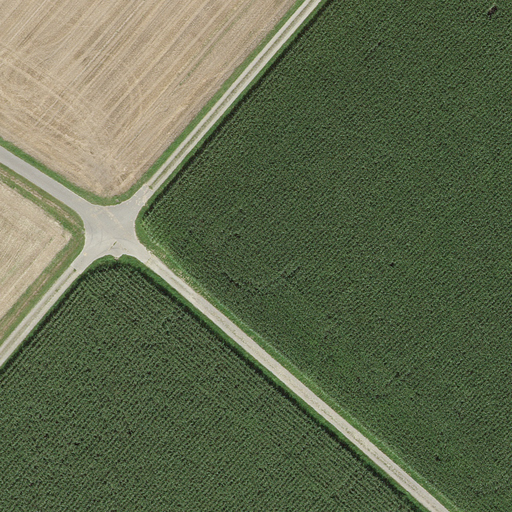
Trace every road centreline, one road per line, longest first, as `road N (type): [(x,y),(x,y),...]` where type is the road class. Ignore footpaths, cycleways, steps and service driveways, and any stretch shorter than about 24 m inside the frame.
road 1 (track): [(0,154),(114,228),(441,511)]
road 2 (track): [(0,359),(314,0)]
